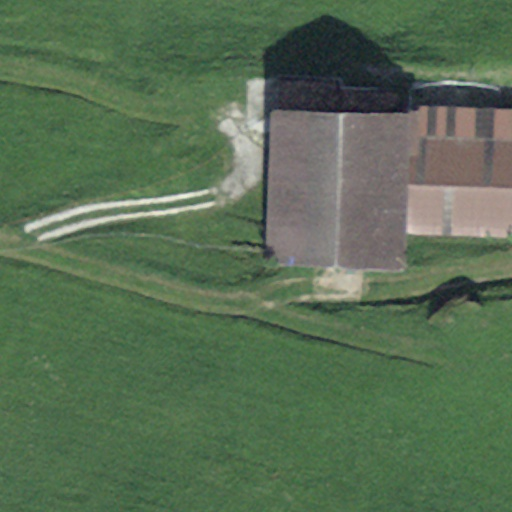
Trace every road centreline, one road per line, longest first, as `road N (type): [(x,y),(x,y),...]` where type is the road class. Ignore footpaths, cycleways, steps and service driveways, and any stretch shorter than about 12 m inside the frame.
road 1 (track): [(14,241),(118,210),(228,195),(243,178),(246,140),(234,118),(133,106),(70,80),(0,69)]
road 2 (track): [(511,261),(446,276),(204,302),(0,240)]
road 3 (track): [(254,298),(293,321),(511,368)]
road 4 (track): [(511,92),(350,84)]
